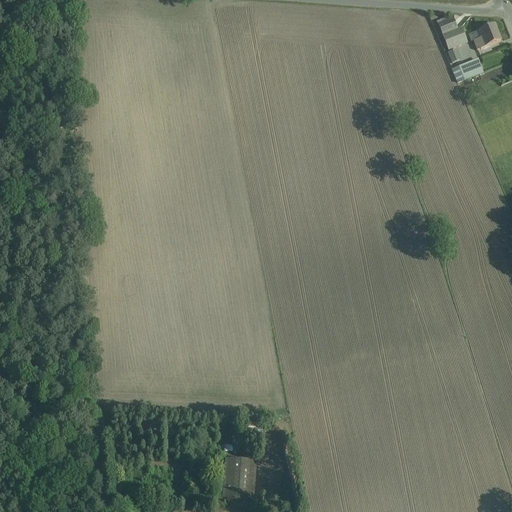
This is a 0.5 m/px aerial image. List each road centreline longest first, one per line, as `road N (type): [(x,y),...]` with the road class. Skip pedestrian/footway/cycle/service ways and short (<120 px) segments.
road 1 (track): [(93,511),(68,0)]
road 2 (unclassified): [(290,0),(511,16)]
